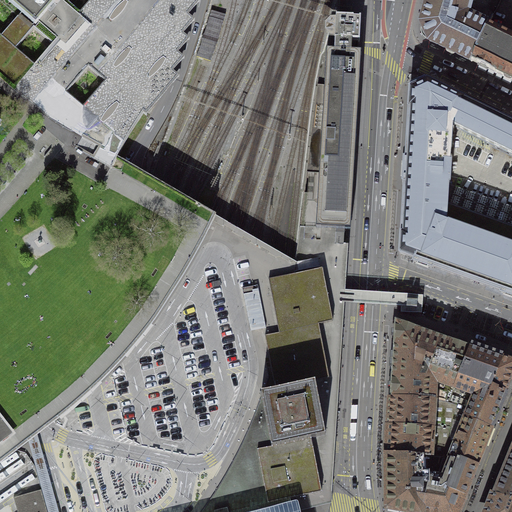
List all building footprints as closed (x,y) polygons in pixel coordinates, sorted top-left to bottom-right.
[(0,0),(0,77),(32,106),(35,107),(71,131),(79,135),(83,137),(100,147),(97,153),(93,159),(102,164),(109,168),(117,155),(125,139),(142,114),(145,117),(179,78),(173,72),(184,59),(178,54),(190,40),(183,34),(195,21),(188,16),(200,2),(197,0),(0,0)] [(429,0),(422,25),(423,27),(423,28),(422,29),(422,30),(423,30),(423,31),(423,33),(424,34),(424,35),(425,36),(426,37),(426,38),(427,38),(427,39),(428,39),(429,41),(471,61),(488,25),(492,16),(486,11),(488,0),(429,0)] [(355,42),(359,42),(359,31),(360,21),(359,21),(356,21),(353,21),(353,20),(336,19),(334,41),(335,41),(334,52),(351,53),(352,42),(355,42)] [(483,67),(496,73),(511,39),(511,36),(488,25),(471,61),(483,67)] [(511,39),(496,73),(508,79),(511,81),(511,39)] [(334,52),(328,52),(326,86),(318,85),(310,146),(321,147),(321,161),(318,200),(317,228),(336,229),(342,230),(346,230),(348,200),(350,200),(351,200),(352,184),(360,54),(356,54),(351,53),(334,52)] [(511,123),(464,100),(465,100),(427,81),(410,89),(409,107),(406,159),(404,159),(404,170),(403,182),(405,182),(401,233),(400,252),(401,253),(400,254),(415,259),(414,261),(432,268),(432,267),(501,291),(501,292),(509,295),(511,296),(511,123)] [(149,173),(117,155),(109,168),(209,224),(203,235),(175,280),(148,320),(139,331),(129,343),(108,366),(74,398),(34,430),(25,437),(0,457),(0,462),(20,447),(28,441),(37,434),(77,402),(111,370),(132,347),(143,334),(151,324),(178,282),(206,237),(209,238),(221,214),(149,173)] [(332,284),(336,229),(317,228),(318,200),(303,199),(299,258),(321,259),(321,263),(323,268),(333,322),(319,325),(330,378),(316,381),(326,435),(311,438),(322,492),(302,496),(305,507),(333,500),(334,485),(330,485),(343,284),(332,284)] [(279,332),(319,325),(333,322),(327,292),(323,268),(294,274),(268,278),(279,332)] [(258,291),(244,294),(251,330),(265,327),(258,291)] [(409,398),(432,399),(449,404),(454,388),(455,388),(471,347),(448,339),(439,336),(425,331),(420,329),(396,320),(396,321),(394,344),(394,352),(392,375),(391,397),(409,398)] [(275,389),(316,381),(330,378),(321,337),(319,325),(279,332),(265,335),(275,389)] [(471,347),(455,388),(470,393),(486,398),(488,394),(487,393),(490,385),(495,374),(495,375),(502,357),(481,350),(471,347)] [(490,385),(505,391),(511,375),(511,373),(511,360),(502,357),(495,375),(495,374),(490,385)] [(317,390),(316,381),(275,389),(262,391),(272,445),(326,435),(317,390)] [(455,388),(454,388),(449,404),(457,406),(455,413),(461,415),(491,427),(500,404),(505,391),(490,385),(487,393),(488,394),(486,398),(470,393),(455,388)] [(206,504),(200,511),(233,511),(268,504),(257,449),(272,445),(262,391),(261,400),(253,419),(244,441),(232,464),(216,491),(206,504)] [(431,428),(452,429),(455,413),(457,406),(449,404),(432,399),(409,398),(391,397),(390,406),(389,425),(431,428)] [(484,444),(491,427),(461,415),(455,413),(452,429),(445,457),(446,457),(446,458),(457,460),(459,461),(460,458),(476,464),(484,444)] [(0,444),(13,434),(0,418),(0,444)] [(429,456),(445,457),(452,429),(431,428),(389,425),(388,435),(387,453),(403,454),(424,456),(429,456)] [(59,511),(37,434),(28,441),(42,490),(47,511),(59,511)] [(317,466),(316,460),(311,438),(272,445),(257,449),(268,504),(295,498),(302,496),(322,492),(317,466)] [(511,452),(511,453),(504,473),(495,493),(511,497),(511,452)] [(411,511),(416,511),(421,511),(426,496),(430,477),(440,479),(446,458),(446,457),(445,457),(429,456),(424,456),(403,454),(387,453),(387,476),(387,507),(396,508),(411,511)] [(457,511),(464,496),(476,464),(460,458),(459,461),(446,458),(440,479),(430,477),(426,496),(421,511),(457,511)] [(47,511),(42,490),(13,498),(17,511),(47,511)] [(507,511),(511,503),(511,497),(495,493),(494,492),(490,505),(487,511),(507,511)] [(298,511),(295,498),(268,504),(233,511),(298,511)]
